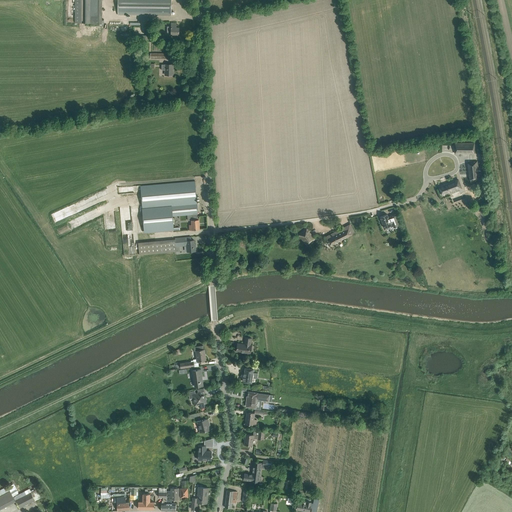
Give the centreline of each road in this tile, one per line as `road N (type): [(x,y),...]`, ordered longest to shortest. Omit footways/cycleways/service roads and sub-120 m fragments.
road 1 (unclassified): [(217,511),(233,442),(211,277),(203,0)]
road 2 (track): [(211,230),(406,202),(427,179),(455,171),(456,160),(445,154),(432,159),(426,175)]
road 3 (track): [(211,277),(0,379)]
